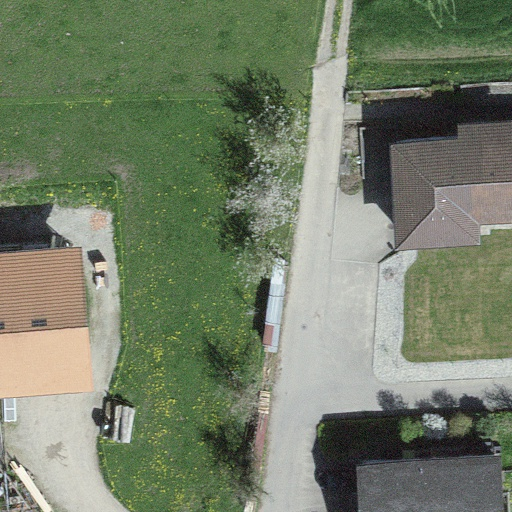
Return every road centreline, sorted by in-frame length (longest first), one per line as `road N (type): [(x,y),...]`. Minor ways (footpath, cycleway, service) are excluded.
road 1 (track): [(327,0),(277,413)]
road 2 (track): [(511,395),(277,413)]
